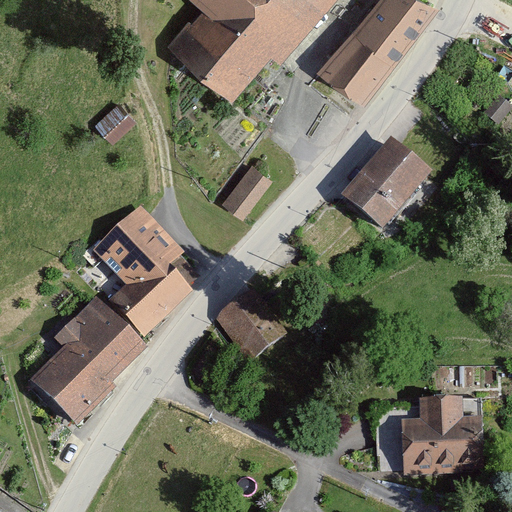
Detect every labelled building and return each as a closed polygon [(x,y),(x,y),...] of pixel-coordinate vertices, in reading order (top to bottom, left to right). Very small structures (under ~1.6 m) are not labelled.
[(334,0),(192,0),(204,11),(171,46),(232,101),(271,52),(283,62),(334,0)] [(397,62),(438,9),(426,0),(376,0),(355,29),(397,62)] [(364,104),(397,62),(355,29),(322,72),(364,104)] [(511,72),(503,88),(511,93),(511,72)] [(500,129),(511,112),(511,107),(499,97),(484,117),(500,129)] [(94,125),(113,145),(138,122),(120,101),(94,125)] [(429,180),(391,147),(343,202),(382,235),(429,180)] [(244,220),(274,179),(252,163),(222,203),(244,220)] [(124,324),(146,344),(195,293),(188,286),(201,274),(143,209),(92,254),(141,309),(124,324)] [(289,342),(257,297),(219,323),(250,368),(289,342)] [(72,432),(148,353),(95,303),(55,341),(62,349),(43,367),(49,374),(34,389),(72,432)] [(404,429),(407,479),(488,475),(485,427),(468,427),(467,401),(421,403),(423,428),(404,429)]
